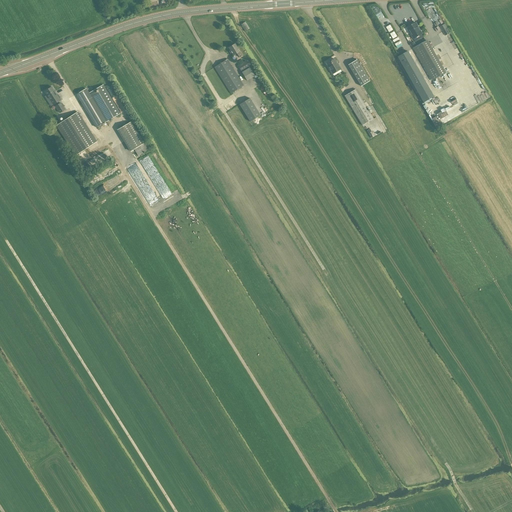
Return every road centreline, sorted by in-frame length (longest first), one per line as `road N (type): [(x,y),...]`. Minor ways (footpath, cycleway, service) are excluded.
road 1 (track): [(335,511),(79,109)]
road 2 (track): [(0,231),(175,511)]
road 3 (track): [(336,54),(358,56),(511,311)]
road 4 (primary): [(0,73),(181,12)]
road 5 (primary): [(181,12),(341,0)]
